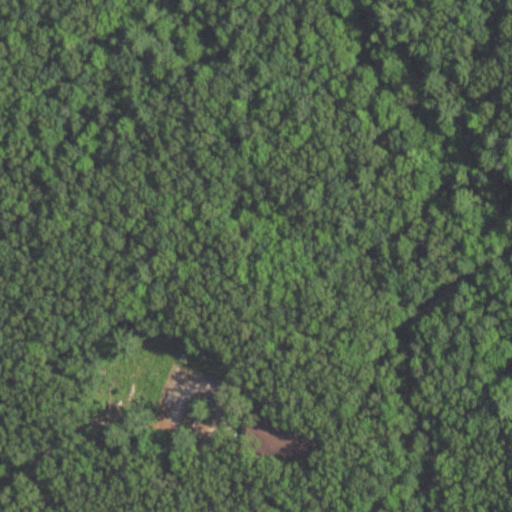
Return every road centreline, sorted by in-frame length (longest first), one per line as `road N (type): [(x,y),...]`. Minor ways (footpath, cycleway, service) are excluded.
road 1 (residential): [(0,495),(62,440),(92,424),(132,421),(183,440),(291,511)]
road 2 (residential): [(427,511),(429,434),(410,332),(416,300),(511,243)]
